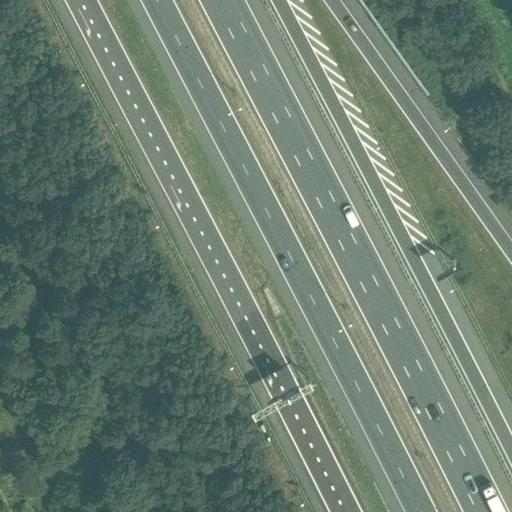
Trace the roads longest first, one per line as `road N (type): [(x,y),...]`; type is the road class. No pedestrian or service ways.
road 1 (motorway): [(483,511),(220,0)]
road 2 (motorway): [(82,0),(345,511)]
road 3 (motorway): [(157,0),(418,511)]
road 4 (motorway): [(511,455),(277,0)]
road 5 (motorway): [(511,255),(331,0)]
